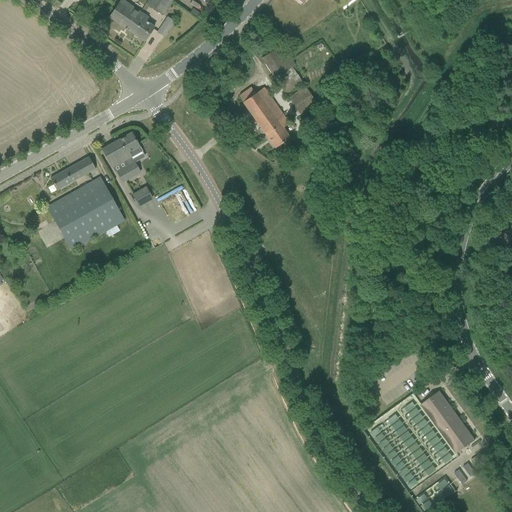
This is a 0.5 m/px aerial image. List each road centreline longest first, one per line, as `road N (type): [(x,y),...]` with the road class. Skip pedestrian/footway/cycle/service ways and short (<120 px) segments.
road 1 (unclassified): [(374,511),(326,444),(212,192),(144,96)]
road 2 (track): [(367,0),(411,86),(340,182),(322,350)]
road 3 (track): [(192,159),(207,147),(227,152),(322,350)]
road 4 (tertiary): [(0,179),(144,96)]
road 5 (unclassified): [(144,96),(23,0)]
road 6 (tertiary): [(144,96),(256,0)]
